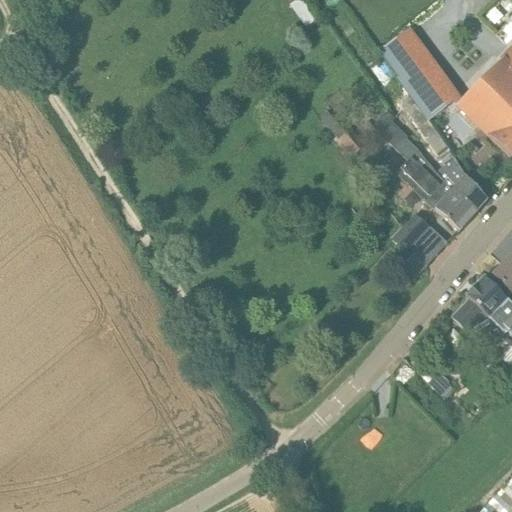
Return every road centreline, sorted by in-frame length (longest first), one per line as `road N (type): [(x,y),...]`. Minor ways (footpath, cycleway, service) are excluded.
road 1 (track): [(279,452),(9,21)]
road 2 (residential): [(174,511),(317,421),(511,206)]
